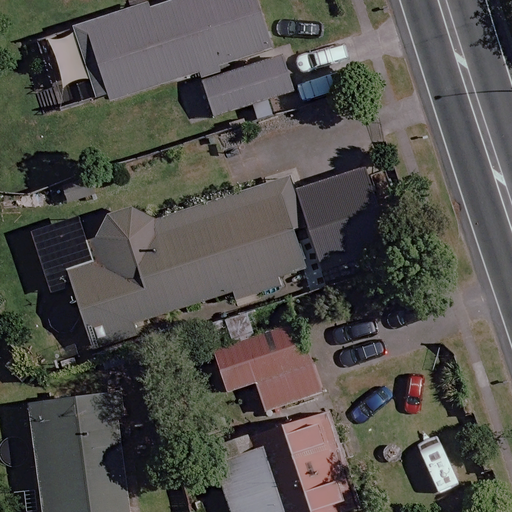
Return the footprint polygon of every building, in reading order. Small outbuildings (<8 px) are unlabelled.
[(144,10),(72,34),(94,102),(105,98),(108,107),(268,56),(249,0),(195,0),(146,16),(144,10)] [(278,59),(200,84),(212,122),(290,97),(278,59)] [(285,184),(85,248),(92,270),(67,278),(92,353),(132,340),(128,330),(232,297),(234,304),(274,291),(272,284),(300,275),(288,237),(301,233),(285,184)] [(296,326),(210,354),(225,401),(257,391),(265,414),(319,397),(296,326)] [(125,511),(112,399),(25,409),(37,511),(125,511)] [(357,511),(327,419),(250,444),(271,511),(357,511)]
